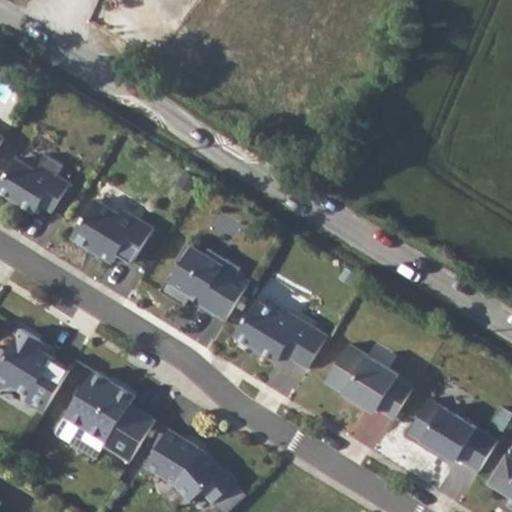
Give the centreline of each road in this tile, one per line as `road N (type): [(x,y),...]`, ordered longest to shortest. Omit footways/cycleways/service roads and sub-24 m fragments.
road 1 (residential): [(0,12),(511,327)]
road 2 (residential): [(416,511),(250,416),(170,353),(0,246)]
